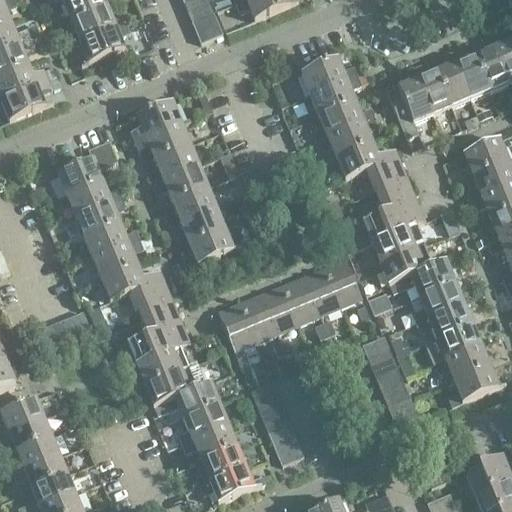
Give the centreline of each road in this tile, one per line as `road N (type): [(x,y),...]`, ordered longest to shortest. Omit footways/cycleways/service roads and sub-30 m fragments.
road 1 (residential): [(0,154),(194,74)]
road 2 (residential): [(194,74),(334,19)]
road 3 (residential): [(334,19),(356,41),(388,50),(430,24),(437,0)]
road 4 (residential): [(397,459),(511,414)]
